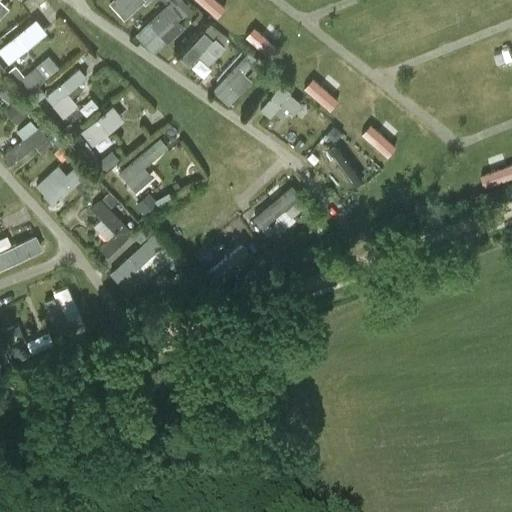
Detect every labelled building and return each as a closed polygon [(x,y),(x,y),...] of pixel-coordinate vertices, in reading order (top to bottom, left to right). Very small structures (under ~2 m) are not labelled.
[(13,6),(6,0),(0,0),(0,15),(2,17),(13,6)] [(113,0),(126,17),(148,0),(113,0)] [(160,53),(187,24),(181,19),(195,5),(189,0),(171,0),(140,34),(160,53)] [(223,0),(201,0),(221,15),(229,4),(223,0)] [(12,61),(50,29),(38,15),(1,47),(12,61)] [(248,36),(269,52),(278,41),(257,25),(248,36)] [(184,57),(194,65),(202,54),(214,63),(228,45),(206,28),(184,57)] [(256,79),(247,71),(260,56),(252,49),(216,89),(233,105),(256,79)] [(52,53),(26,74),(35,86),(61,65),(52,53)] [(201,57),(194,68),(206,76),(213,65),(201,57)] [(65,115),(81,103),(71,90),(90,75),(82,66),(47,93),(65,115)] [(333,110),(343,99),(317,75),(308,86),(333,110)] [(284,82),(264,108),(275,116),(286,102),(298,111),(307,100),(284,82)] [(20,101),(9,111),(19,122),(30,113),(20,101)] [(96,143),(128,117),(116,103),(84,129),(96,143)] [(14,164),(51,139),(36,116),(19,128),(26,137),(5,151),(14,164)] [(373,122),(364,133),(391,154),(400,143),(373,122)] [(158,173),(150,163),(172,145),(163,134),(121,169),(138,190),(158,173)] [(38,184),(57,203),(86,174),(77,165),(69,172),(60,163),(38,184)] [(511,163),(484,173),(488,185),(511,177),(511,163)] [(113,231),(125,220),(111,205),(119,198),(111,189),(92,207),(113,231)] [(139,200),(146,211),(161,201),(154,190),(139,200)] [(276,195),(275,216),(291,216),(292,196),(276,195)] [(15,245),(38,230),(31,220),(9,235),(15,245)] [(130,296),(176,252),(155,230),(109,274),(130,296)] [(0,268),(48,249),(41,233),(0,249),(0,268)] [(72,285),(46,297),(63,332),(88,320),(72,285)]
